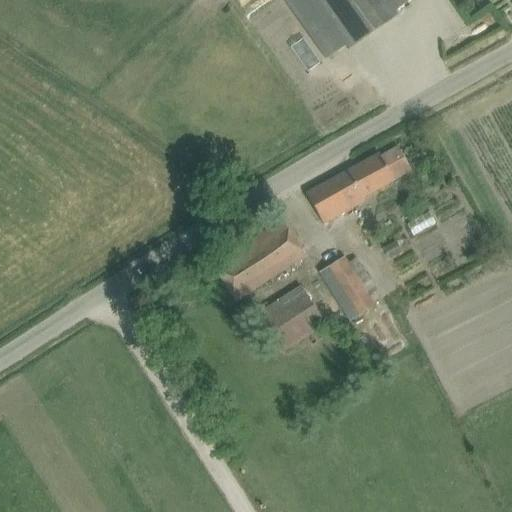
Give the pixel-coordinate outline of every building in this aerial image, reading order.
[(282,0),(324,59),(344,44),(348,51),(398,16),(394,11),(409,0),(282,0)] [(459,22),(467,16),(454,0),(445,0),(443,2),(459,22)] [(434,16),(431,71),(442,72),(445,16),(434,16)] [(391,93),(398,88),(387,69),(379,74),(391,93)] [(378,154),(305,194),(322,225),(363,202),(361,199),(410,171),(396,148),(380,157),(378,154)] [(212,265),(235,301),(304,256),(282,221),(212,265)] [(423,240),(442,229),(438,221),(418,233),(423,240)] [(387,259),(400,252),(394,241),(381,248),(387,259)] [(374,306),(367,296),(376,291),(356,258),(347,263),(344,258),(319,273),(349,321),(374,306)] [(261,312),(285,350),(324,325),(300,287),(261,312)]
